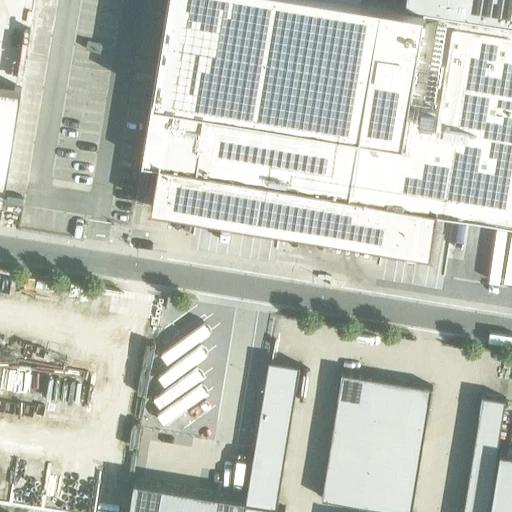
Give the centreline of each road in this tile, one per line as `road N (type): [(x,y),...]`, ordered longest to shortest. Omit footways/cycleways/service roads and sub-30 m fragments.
road 1 (unclassified): [(0,246),(511,331)]
road 2 (unknown): [(54,0),(25,167),(34,197),(88,208)]
road 3 (unknown): [(88,208),(120,0)]
road 4 (unknown): [(417,511),(437,402),(434,369),(415,339),(416,316)]
